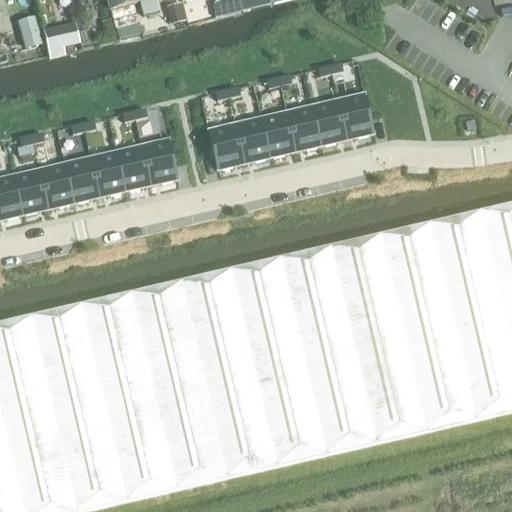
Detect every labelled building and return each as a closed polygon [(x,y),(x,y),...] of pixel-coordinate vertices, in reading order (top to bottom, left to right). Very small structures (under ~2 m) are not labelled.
[(81,0),(70,0),(73,11),(83,8),(81,0)] [(105,0),(108,13),(110,13),(115,32),(139,26),(135,8),(136,8),(141,7),(138,0),(105,0)] [(157,0),(138,0),(141,7),(143,18),(161,14),(157,0)] [(182,6),(167,9),(171,28),(186,24),(182,6)] [(18,25),(26,52),(42,47),(34,20),(18,25)] [(114,33),(111,21),(102,24),(105,35),(114,33)] [(44,40),(46,51),(60,48),(79,44),(77,33),(44,40)] [(335,68),(325,71),(326,79),(337,76),(335,68)] [(325,71),(314,73),(315,81),(326,79),(325,71)] [(284,80),(273,83),(275,91),(286,88),(284,80)] [(273,83),(262,85),(264,93),(275,91),(273,83)] [(232,92),(222,95),(223,102),(234,100),(232,92)] [(222,95),(211,97),(212,105),(223,102),(222,95)] [(358,99),(332,105),(342,145),(367,139),(358,99)] [(332,105),(307,111),(316,151),(342,145),(332,105)] [(307,111),(281,117),(290,157),(316,151),(307,111)] [(142,113),(131,116),(133,123),(144,121),(142,113)] [(131,116),(120,118),(122,126),(133,123),(131,116)] [(281,117),(255,123),(264,163),(290,157),(281,117)] [(255,123),(229,129),(239,169),(264,163),(255,123)] [(91,125),(80,127),(82,135),(92,133),(91,125)] [(80,127),(69,130),(71,138),(82,135),(80,127)] [(229,129),(204,135),(213,175),(239,169),(229,129)] [(39,137),(28,139),(30,147),(41,145),(39,137)] [(28,139),(17,142),(19,150),(30,147),(28,139)] [(165,144),(139,150),(148,190),(174,184),(165,144)] [(139,150),(113,156),(123,196),(148,190),(139,150)] [(113,156),(88,162),(97,202),(123,196),(113,156)] [(88,162),(62,168),(71,208),(97,202),(88,162)] [(62,168),(36,173),(45,214),(71,208),(62,168)] [(36,173),(10,179),(20,220),(45,214),(36,173)] [(10,179),(0,181),(0,224),(20,220),(10,179)] [(0,511),(90,511),(376,446),(511,413),(511,206),(0,325),(0,511)]
